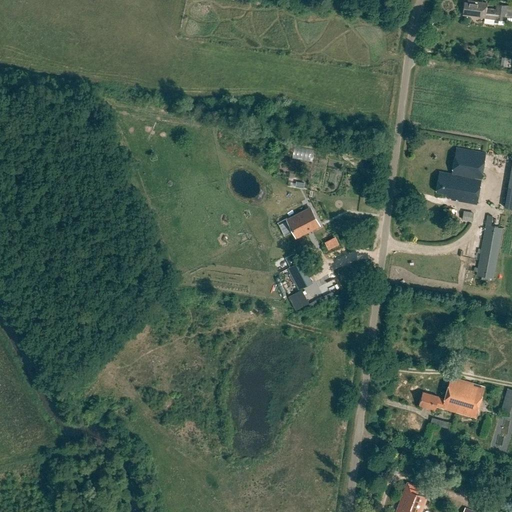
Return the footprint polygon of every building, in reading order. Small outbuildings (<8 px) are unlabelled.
[(484,19),(486,4),(467,2),(466,4),(464,3),(462,16),(484,19)] [(511,7),(496,5),(494,20),(511,23),(511,19),(511,7)] [(450,199),(450,200),(475,205),(484,154),(455,149),(451,174),(439,172),(436,193),(445,195),(445,198),(450,199)] [(311,208),(287,221),(296,237),(319,225),(311,208)] [(461,211),(460,220),(472,221),(473,212),(461,211)] [(493,279),(499,228),(495,227),(496,223),(485,222),(485,226),(482,226),(475,277),(480,277),(480,280),(488,281),(489,278),(493,279)] [(327,249),(338,244),(334,236),(323,241),(327,249)] [(335,273),(362,262),(354,243),(341,249),(340,246),(325,252),(335,273)] [(299,289),(312,282),(301,260),(297,262),(296,259),(299,257),(297,253),(284,260),(288,268),(284,270),(292,286),(296,284),(299,289)] [(287,295),(293,309),(307,303),(301,289),(287,295)] [(421,392),(417,405),(435,410),(435,407),(475,418),(483,388),(449,378),(443,400),(437,398),(437,396),(421,392)] [(511,390),(507,389),(500,413),(511,416),(511,390)] [(408,486),(397,511),(422,511),(428,500),(418,496),(420,491),(408,486)]
